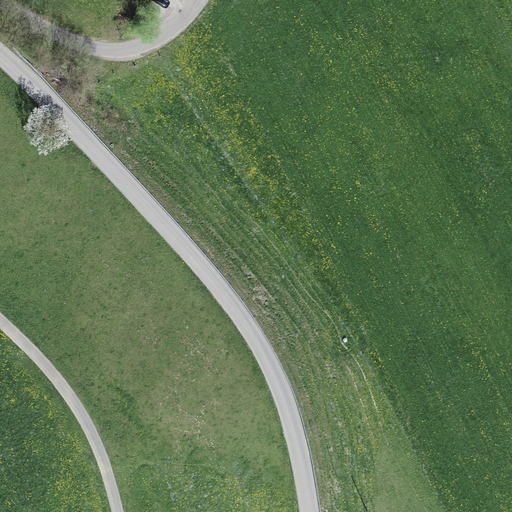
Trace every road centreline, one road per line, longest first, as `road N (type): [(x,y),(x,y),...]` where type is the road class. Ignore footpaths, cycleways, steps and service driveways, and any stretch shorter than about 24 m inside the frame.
road 1 (unclassified): [(0,54),(237,312),(286,403),(309,511)]
road 2 (unclassified): [(0,0),(76,43),(120,51),(159,38),(199,0)]
